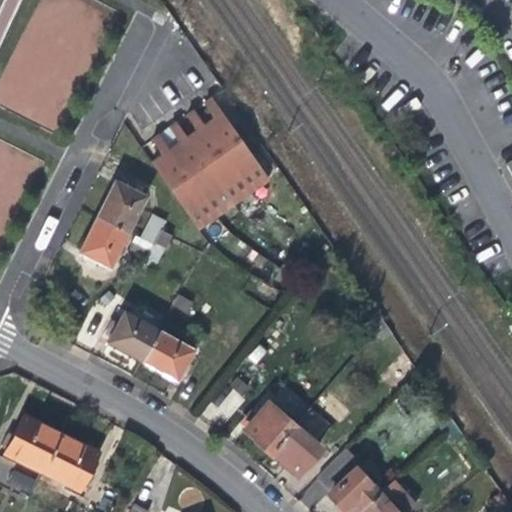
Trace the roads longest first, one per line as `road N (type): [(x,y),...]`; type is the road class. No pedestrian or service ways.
road 1 (residential): [(0,338),(208,457),(265,511)]
road 2 (residential): [(0,310),(92,124),(178,55)]
road 3 (residential): [(511,248),(417,71),(333,0)]
